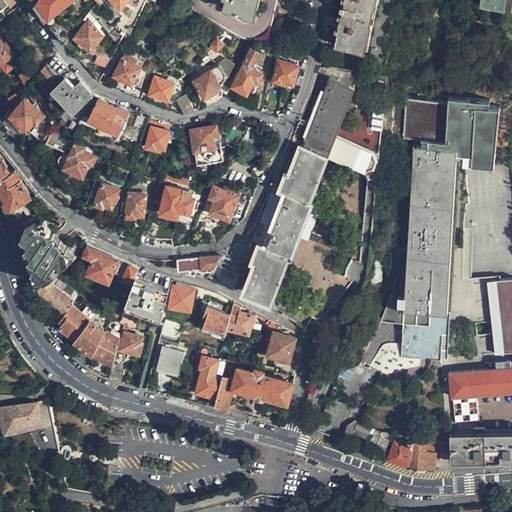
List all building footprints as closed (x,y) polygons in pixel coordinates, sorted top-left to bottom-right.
[(37,0),(34,2),(44,17),(68,0),(37,0)] [(250,13),(253,0),(225,0),(224,7),(250,13)] [(364,51),(377,0),(348,0),(336,43),(364,51)] [(480,0),(480,2),(485,3),(484,11),(508,15),(510,0),(480,0)] [(102,35),(89,20),(75,35),(90,48),(102,35)] [(223,42),(218,34),(210,39),(215,47),(223,42)] [(0,61),(12,53),(5,43),(3,44),(0,39),(0,61)] [(252,66),(259,52),(250,48),(233,85),(247,92),(254,79),(258,81),(262,72),(252,66)] [(94,61),(107,66),(111,57),(98,52),(94,61)] [(136,75),(140,67),(123,57),(115,74),(132,83),(140,85),(143,79),(136,75)] [(293,83),(299,61),(290,57),(288,62),(279,60),(274,79),(282,82),(283,80),(293,83)] [(7,72),(15,67),(11,59),(2,63),(7,72)] [(360,70),(320,65),(317,75),(323,77),(305,119),(301,117),(298,124),(297,125),(291,137),(304,143),(303,145),(300,144),(289,172),(286,172),(279,188),(273,186),(253,236),(253,239),(246,254),(242,259),(244,260),(245,260),(246,260),(247,260),(248,260),(249,261),(250,261),(253,264),(244,290),(267,298),(272,300),(289,255),(292,256),(313,201),(311,200),(328,157),(364,170),(374,167),(376,160),(372,150),(336,135),(360,70)] [(218,86),(227,81),(218,66),(208,72),(194,80),(204,97),(219,88),(218,86)] [(168,98),(173,81),(155,75),(150,93),(168,98)] [(73,110),(91,92),(80,80),(73,86),(65,78),(54,89),(73,110)] [(178,99),(185,112),(194,110),(186,94),(178,99)] [(116,131),(128,108),(118,104),(116,106),(95,96),(83,114),(94,121),(116,131)] [(42,112),(25,98),(12,114),(31,131),(38,123),(36,122),(42,114),(42,112)] [(450,105),(407,101),(404,140),(424,143),(424,148),(415,147),(409,253),(398,251),(396,299),(393,297),(382,325),(385,325),(404,325),(402,361),(451,363),(458,157),(464,155),(465,167),(496,169),(497,156),(501,110),(491,109),(491,102),(451,100),(450,105)] [(382,122),(384,110),(376,109),(374,121),(382,122)] [(248,121),(235,116),(232,126),(245,131),(248,121)] [(217,156),(214,135),(217,134),(215,125),(193,129),(197,159),(217,156)] [(164,149),(169,131),(151,127),(146,146),(155,149),(155,148),(156,146),(164,149)] [(92,165),(96,156),(84,150),(85,148),(75,143),(64,165),(84,175),(87,167),(92,165)] [(0,156),(0,179),(11,173),(0,156)] [(496,169),(465,167),(469,206),(466,230),(473,230),(473,280),(491,278),(490,283),(511,281),(511,156),(497,156),(496,169)] [(11,173),(0,179),(0,191),(3,198),(10,211),(30,197),(14,170),(11,173)] [(112,205),(119,187),(103,181),(104,180),(96,177),(88,199),(104,204),(105,202),(112,205)] [(188,218),(193,198),(190,197),(191,196),(191,194),(190,193),(190,192),(189,191),(187,190),(183,189),(167,185),(161,212),(188,218)] [(230,219),(239,194),(214,185),(209,197),(215,199),(210,212),(230,219)] [(68,189),(62,196),(64,199),(69,202),(75,195),(68,189)] [(143,215),(145,195),(129,193),(127,215),(136,216),(136,214),(143,215)] [(83,203),(79,212),(81,214),(85,216),(89,208),(83,203)] [(148,215),(142,232),(156,238),(172,239),(172,221),(161,221),(148,215)] [(36,223),(24,230),(25,231),(22,238),(28,242),(25,249),(33,253),(30,260),(37,264),(33,271),(40,274),(44,280),(52,275),(77,253),(68,246),(66,246),(65,244),(62,242),(61,242),(60,240),(57,240),(53,233),(51,232),(50,228),(47,226),(44,229),(36,223)] [(112,273),(117,260),(106,255),(88,247),(86,255),(94,258),(89,272),(109,280),(111,273),(112,273)] [(220,255),(178,258),(179,269),(187,269),(188,274),(207,278),(208,277),(215,264),(220,255)] [(240,275),(215,264),(208,277),(233,290),(240,275)] [(134,283),(135,278),(138,269),(134,267),(129,265),(122,278),(122,279),(134,283)] [(44,280),(37,284),(41,296),(50,304),(60,313),(71,299),(55,285),(58,280),(52,275),(44,280)] [(165,306),(169,290),(135,278),(134,283),(121,315),(149,325),(155,325),(160,325),(162,319),(165,306)] [(455,400),(456,424),(480,422),(478,399),(511,395),(511,280),(499,281),(507,361),(496,362),(497,370),(449,374),(452,400),(455,400)] [(192,301),(194,289),(174,286),(171,307),(191,309),(192,301)] [(90,311),(94,305),(85,298),(81,305),(90,311)] [(71,299),(60,313),(65,316),(71,306),(74,302),(71,299)] [(243,306),(233,301),(231,310),(231,312),(227,326),(249,332),(252,323),(254,315),(241,311),(243,306)] [(231,312),(225,310),(207,304),(204,313),(207,315),(202,330),(213,334),(215,329),(226,333),(227,326),(231,312)] [(76,340),(91,320),(71,306),(65,316),(61,322),(63,324),(60,328),(68,334),(76,340)] [(163,336),(177,339),(180,321),(166,319),(163,336)] [(76,340),(75,341),(84,348),(94,354),(106,331),(91,320),(76,340)] [(274,329),(276,324),(269,320),(267,327),(274,329)] [(127,334),(130,327),(124,325),(122,334),(125,335),(122,349),(131,352),(140,355),(143,344),(141,344),(142,338),(127,334)] [(215,329),(213,334),(225,337),(226,333),(215,329)] [(106,331),(94,354),(104,359),(113,364),(121,338),(106,331)] [(290,359),(295,338),(275,332),(269,353),(290,359)] [(180,371),(185,352),(163,347),(159,366),(169,368),(180,371)] [(207,395),(217,397),(223,376),(216,374),(220,360),(207,356),(197,392),(207,395)] [(223,376),(230,377),(234,361),(227,359),(223,376)] [(113,364),(110,377),(119,381),(123,366),(113,364)] [(217,397),(215,407),(229,411),(234,388),(262,395),(288,401),(294,381),(258,373),(259,369),(251,367),(250,371),(238,368),(235,378),(230,377),(223,376),(217,397)] [(0,385),(0,394),(9,394),(9,386),(0,385)] [(63,400),(63,395),(56,393),(48,399),(49,404),(63,400)] [(42,421),(39,401),(13,405),(0,407),(0,415),(5,435),(17,433),(15,428),(42,421)] [(511,434),(451,436),(452,467),(511,465),(511,434)] [(387,438),(387,457),(410,466),(434,468),(434,461),(441,462),(440,450),(440,444),(439,442),(438,441),(437,440),(436,439),(435,439),(434,438),(433,438),(432,438),(405,435),(405,440),(387,438)] [(29,438),(17,441),(20,451),(31,449),(29,438)]
